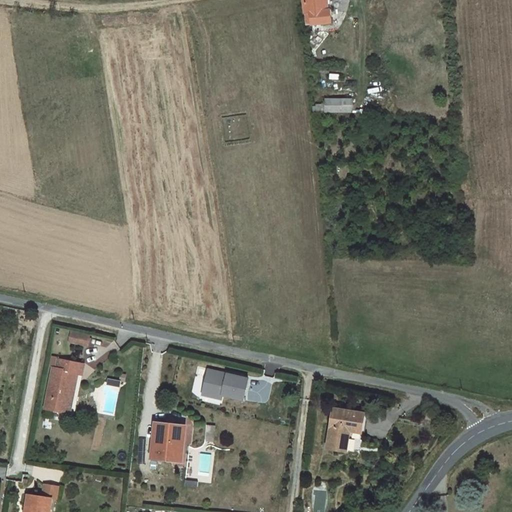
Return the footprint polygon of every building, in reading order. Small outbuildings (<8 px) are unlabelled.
[(311,0),(314,19),(319,18),(319,21),(337,19),(340,19),(338,5),(335,5),(334,0),(311,0)] [(321,105),(333,105),(333,103),(359,103),(359,91),(333,90),(332,96),(324,96),(324,97),(320,97),(321,105)] [(98,332),(80,328),(79,337),(96,341),(98,332)] [(53,404),(76,409),(84,369),(87,369),(92,370),(94,360),(68,355),(66,365),(61,364),(53,404)] [(87,369),(84,369),(76,409),(79,409),(87,369)] [(201,394),(244,404),(250,378),(207,369),(201,394)] [(369,435),(373,415),(340,408),(333,448),(353,452),(357,433),(369,435)] [(185,426),(156,423),(152,458),(177,460),(179,438),(184,438),(185,426)] [(215,427),(207,426),(206,442),(213,442),(215,427)] [(46,478),(44,491),(58,493),(61,494),(63,482),(46,478)] [(44,491),(35,489),(30,511),(55,511),(58,493),(44,491)]
